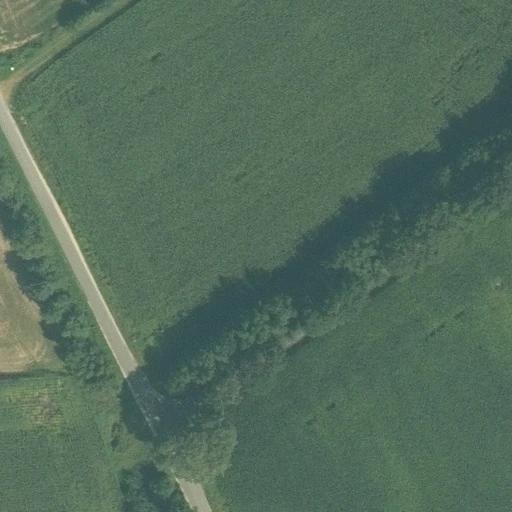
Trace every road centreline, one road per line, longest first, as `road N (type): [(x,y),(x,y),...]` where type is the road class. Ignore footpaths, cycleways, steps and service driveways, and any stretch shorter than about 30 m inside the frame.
road 1 (unclassified): [(201,511),(0,109)]
road 2 (track): [(0,92),(136,0)]
